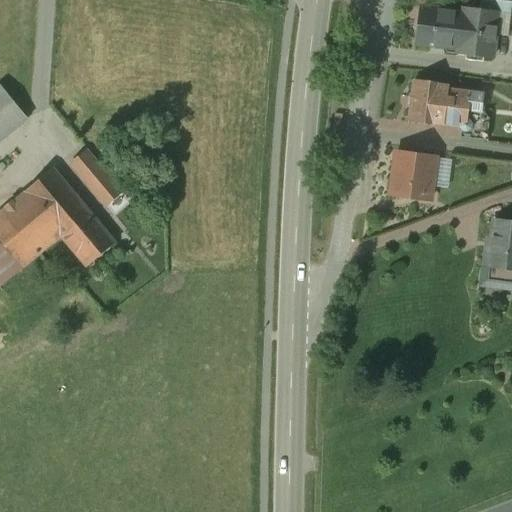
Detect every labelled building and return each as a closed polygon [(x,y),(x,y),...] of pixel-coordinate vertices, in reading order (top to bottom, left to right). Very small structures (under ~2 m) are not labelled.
[(494,12),(423,3),(418,47),(496,57),(499,34),(508,35),(511,3),(511,2),(495,0),(494,12)] [(485,84),(415,74),(409,119),(468,127),(472,100),(482,102),(485,84)] [(11,75),(0,83),(0,136),(37,106),(11,75)] [(443,157),(397,150),(391,195),(437,201),(443,157)] [(85,152),(73,162),(111,207),(123,197),(85,152)] [(56,164),(0,211),(0,242),(24,271),(59,241),(84,270),(120,239),(56,164)] [(511,223),(492,220),(482,281),(511,285),(511,223)]
